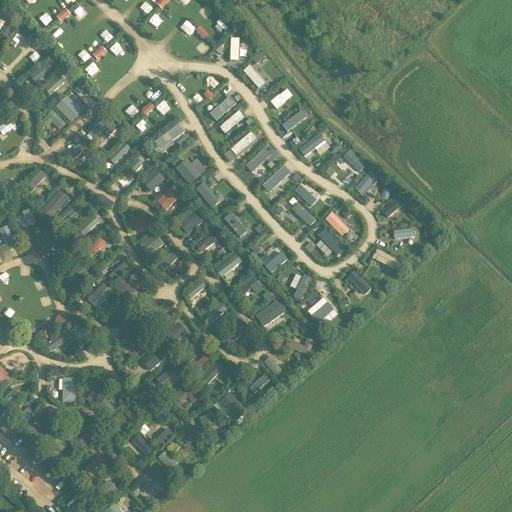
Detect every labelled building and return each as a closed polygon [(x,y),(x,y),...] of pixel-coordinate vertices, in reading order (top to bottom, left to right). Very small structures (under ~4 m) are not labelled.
[(169,1),(168,0),(161,0),(156,5),(161,10),(169,1)] [(75,9),(76,18),(84,17),(83,8),(75,9)] [(70,16),(65,10),(56,18),(61,23),(70,16)] [(5,23),(0,31),(0,33),(6,37),(11,26),(5,23)] [(54,38),(62,32),(56,24),(48,30),(54,38)] [(207,36),(199,27),(195,32),(203,40),(207,36)] [(41,45),(33,36),(27,41),(35,50),(41,45)] [(230,38),(230,61),(238,61),(239,38),(230,38)] [(224,51),(220,47),(216,52),(219,56),(224,51)] [(106,53),(101,48),(92,56),(97,61),(106,53)] [(257,57),(253,61),(256,65),(261,61),(257,57)] [(31,82),(51,73),(48,65),(28,74),(31,82)] [(258,89),(265,83),(250,65),(243,71),(258,89)] [(48,96),(64,82),(59,76),(43,90),(48,96)] [(286,89),(270,102),(276,110),(293,97),(286,89)] [(213,97),(207,92),(203,96),(208,102),(213,97)] [(229,96),(208,115),(215,122),(236,104),(229,96)] [(55,108),(70,121),(78,112),(64,98),(55,108)] [(149,104),(140,112),(145,117),(154,109),(149,104)] [(51,123),(58,131),(65,125),(51,110),(39,122),(46,129),(51,123)] [(225,135),(245,118),(239,111),(219,128),(225,135)] [(302,112),(281,124),(285,131),(306,119),(302,112)] [(102,118),(87,134),(100,145),(115,129),(102,118)] [(250,119),(246,123),(249,127),(254,123),(250,119)] [(230,163),(256,139),(250,132),(224,156),(230,163)] [(319,155),(329,148),(319,134),(298,149),(304,157),(315,150),(319,155)] [(187,136),(182,140),(186,145),(191,141),(187,136)] [(64,157),(70,163),(87,147),(82,141),(64,157)] [(342,149),(338,144),(334,148),(337,153),(342,149)] [(124,146),(105,161),(110,167),(129,152),(124,146)] [(181,164),(175,157),(169,163),(175,169),(181,164)] [(125,183),(142,166),(135,159),(118,176),(125,183)] [(186,161),(175,171),(189,187),(201,177),(186,161)] [(269,194),(291,172),(284,165),(262,187),(269,194)] [(335,174),(330,169),(326,174),(331,178),(335,174)] [(29,194),(46,175),(40,170),(23,189),(29,194)] [(140,182),(151,194),(164,181),(154,170),(140,182)] [(369,171),(354,190),(362,196),(377,178),(369,171)] [(297,175),(292,179),(296,183),(301,178),(297,175)] [(211,177),(207,181),(211,186),(215,182),(211,177)] [(210,209),(218,203),(204,183),(196,189),(210,209)] [(294,192),(310,206),(316,200),(300,185),(294,192)] [(164,213),(179,196),(169,187),(154,204),(164,213)] [(41,207),(40,208),(53,219),(69,199),(57,190),(47,203),(39,197),(35,202),(41,207)] [(398,197),(381,212),(388,219),(404,204),(398,197)] [(297,204),(291,210),(309,227),(315,220),(297,204)] [(68,227),(82,212),(75,205),(60,221),(68,227)] [(284,211),(280,207),(275,212),(279,216),(284,211)] [(346,210),(343,214),(347,218),(351,215),(346,210)] [(192,212),(178,225),(187,235),(201,222),(192,212)] [(324,220),(341,237),(349,230),(332,212),(324,220)] [(224,218),(237,239),(245,234),(232,213),(224,218)] [(92,215),(82,225),(89,232),(99,222),(92,215)] [(14,219),(23,241),(30,239),(22,216),(14,219)] [(133,232),(145,225),(140,217),(129,224),(133,232)] [(5,225),(0,227),(0,236),(3,246),(11,243),(5,225)] [(265,231),(261,226),(255,230),(259,235),(265,231)] [(394,240),(415,237),(414,228),(392,231),(394,240)] [(337,257),(344,250),(324,229),(317,236),(337,257)] [(144,256),(162,248),(156,235),(138,244),(144,256)] [(203,239),(206,246),(216,242),(213,235),(203,239)] [(91,256),(105,245),(100,238),(86,249),(91,256)] [(202,241),(197,244),(202,252),(207,248),(202,241)] [(203,248),(205,256),(216,253),(214,245),(203,248)] [(309,245),(305,249),(309,253),(313,249),(309,245)] [(261,252),(256,246),(252,250),(256,256),(261,252)] [(259,260),(269,274),(287,261),(277,247),(259,260)] [(376,250),(372,260),(395,270),(399,259),(376,250)] [(214,270),(220,278),(242,262),(236,254),(214,270)] [(162,272),(173,262),(169,257),(157,266),(162,272)] [(347,278),(365,296),(371,290),(354,272),(347,278)] [(295,289),(301,276),(295,274),(290,286),(295,289)] [(285,277),(280,275),(277,281),(282,284),(285,277)] [(302,275),(294,298),(301,300),(309,277),(302,275)] [(252,276),(236,293),(241,297),(250,288),(254,293),(262,286),(252,276)] [(205,287),(197,278),(182,291),(190,300),(205,287)] [(372,284),(377,288),(382,284),(377,279),(372,284)] [(86,300),(96,310),(112,292),(103,283),(86,300)] [(263,296),(268,303),(274,298),(268,292),(263,296)] [(312,296),(306,301),(310,306),(316,301),(312,296)] [(307,310),(319,327),(336,314),(325,298),(307,310)] [(108,319),(119,306),(113,301),(101,314),(108,319)] [(262,327),(285,313),(277,301),(255,315),(262,327)] [(224,305),(205,313),(210,326),(229,318),(224,305)] [(63,329),(67,320),(58,315),(53,324),(63,329)] [(175,322),(165,334),(176,343),(186,330),(175,322)] [(77,323),(68,333),(82,345),(91,336),(77,323)] [(41,341),(50,339),(48,330),(39,332),(41,341)] [(47,352),(66,342),(61,335),(43,345),(47,352)] [(305,345),(292,342),(290,351),(310,356),(313,341),(306,339),(305,345)] [(157,350),(141,363),(148,371),(164,359),(157,350)] [(198,373),(210,360),(203,355),(192,367),(198,373)] [(270,357),(263,362),(276,378),(283,373),(270,357)] [(215,363),(201,379),(208,385),(221,369),(215,363)] [(164,391),(183,376),(174,365),(155,379),(164,391)] [(0,389),(7,382),(10,379),(0,367),(0,389)] [(267,375),(248,387),(252,394),(271,382),(267,375)] [(61,402),(74,402),(75,378),(61,378),(61,402)] [(98,384),(85,400),(90,404),(103,389),(98,384)] [(15,387),(0,400),(0,402),(5,408),(21,394),(15,387)] [(175,396),(185,408),(194,401),(184,389),(175,396)] [(238,420),(247,410),(228,392),(218,402),(238,420)] [(104,399),(98,405),(110,418),(116,412),(104,399)] [(133,421),(138,416),(125,406),(121,412),(133,421)] [(16,417),(21,423),(33,413),(28,408),(16,417)] [(195,427),(198,437),(206,435),(208,441),(219,437),(212,413),(197,418),(199,426),(195,427)] [(2,419),(0,420),(0,430),(13,443),(20,436),(12,429),(13,428),(3,418),(2,419)] [(30,424),(26,429),(39,441),(43,435),(30,424)] [(144,426),(138,431),(143,437),(149,431),(144,426)] [(158,447),(172,434),(167,428),(153,442),(158,447)] [(71,440),(75,451),(85,446),(81,435),(71,440)] [(130,440),(139,450),(145,444),(136,435),(130,440)] [(192,442),(187,437),(183,441),(188,446),(192,442)] [(82,470),(91,478),(106,462),(97,454),(82,470)] [(138,481),(148,491),(163,477),(154,467),(138,481)] [(107,480),(97,491),(107,500),(117,490),(107,480)] [(97,490),(93,492),(101,503),(105,501),(97,490)] [(102,511),(121,511),(114,503),(102,511)]
